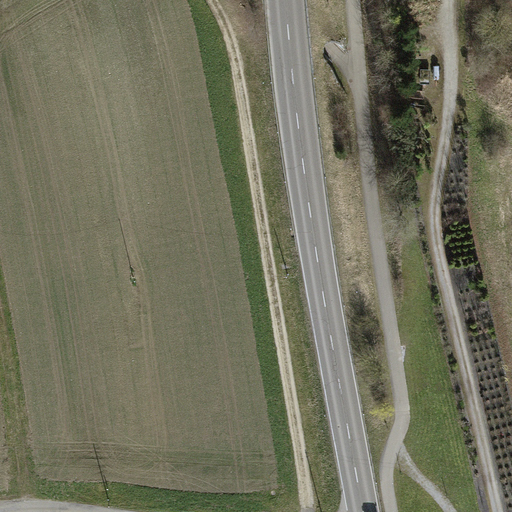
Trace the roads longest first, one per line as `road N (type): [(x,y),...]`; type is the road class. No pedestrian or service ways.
road 1 (track): [(311,511),(238,69),(212,0)]
road 2 (track): [(500,511),(436,216),(455,98),(455,0)]
road 3 (secondary): [(287,0),(364,511)]
road 4 (track): [(30,508),(0,345)]
